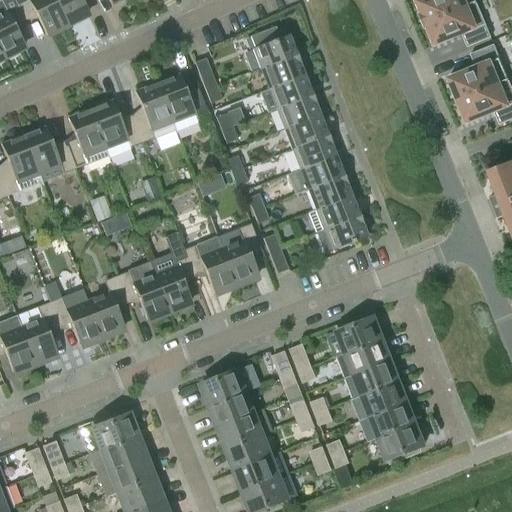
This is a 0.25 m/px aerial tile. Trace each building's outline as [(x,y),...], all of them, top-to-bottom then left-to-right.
[(14,26),(24,21),(13,0),(8,0),(1,4),(0,2),(0,52),(3,58),(24,47),(14,26)] [(13,0),(24,21),(35,15),(45,36),(67,25),(53,0),(13,0)] [(80,0),(53,0),(67,25),(88,14),(80,0)] [(420,15),(424,25),(476,3),(474,0),(420,0),(416,2),(421,15),(420,15)] [(476,3),(424,25),(425,27),(426,27),(434,46),(451,39),(451,40),(462,35),(467,48),(491,38),(476,3)] [(250,38),(254,49),(252,50),(260,70),(295,57),(292,48),(287,36),(279,39),(275,28),(250,38)] [(448,80),(457,102),(508,81),(494,46),(470,55),(476,68),(465,72),(465,73),(448,80)] [(260,70),(268,90),(303,77),(298,65),(299,65),(295,57),(260,70)] [(205,92),(216,88),(205,60),(194,64),(205,92)] [(157,84),(175,131),(209,118),(198,91),(187,96),(179,76),(157,84)] [(267,114),(276,110),(311,97),(308,89),(303,77),(268,90),(259,94),(267,114)] [(511,89),(508,81),(457,102),(466,124),(483,117),(484,118),(494,113),(499,126),(511,120),(511,89)] [(142,113),(131,118),(141,145),(175,131),(157,84),(134,93),(142,113)] [(221,101),(216,88),(205,92),(210,105),(221,101)] [(276,110),(284,131),(319,117),(314,105),(311,97),(276,110)] [(112,102),(89,110),(108,158),(141,145),(131,118),(120,122),(112,102)] [(75,139),(64,144),(74,171),(108,158),(89,110),(67,119),(75,139)] [(215,118),(221,132),(232,128),(226,114),(215,118)] [(284,131),(292,151),(327,137),(324,129),(323,129),(319,117),(284,131)] [(45,128),(23,137),(41,184),(74,171),(64,144),(53,148),(45,128)] [(221,132),(224,141),(226,145),(237,141),(232,128),(221,132)] [(8,166),(0,168),(0,177),(7,197),(41,184),(23,137),(0,145),(8,166)] [(292,151),(300,171),(334,157),(330,145),(327,137),(292,151)] [(242,170),(238,161),(236,157),(225,161),(231,175),(242,170)] [(300,171),(307,191),(343,177),(339,169),(334,157),(300,171)] [(511,162),(487,172),(497,196),(489,199),(498,220),(505,217),(511,234),(511,162)] [(247,183),(242,170),(231,175),(236,187),(247,183)] [(307,191),(315,211),(350,197),(345,186),(346,186),(343,177),(307,191)] [(139,184),(146,203),(160,197),(153,178),(139,184)] [(247,199),(252,213),(263,208),(258,195),(247,199)] [(95,222),(109,216),(102,197),(88,202),(95,222)] [(355,209),(350,197),(315,211),(308,213),(316,234),(358,217),(355,209)] [(263,208),(252,213),(256,222),(267,217),(263,208)] [(361,226),(358,217),(316,234),(324,255),(366,238),(361,226)] [(250,225),(217,238),(235,286),(258,277),(249,256),(261,251),(250,225)] [(148,260),(168,312),(191,303),(182,282),(193,278),(183,251),(176,233),(164,238),(170,254),(149,262),(148,260)] [(262,239),(268,253),(279,248),(273,235),(262,239)] [(217,238),(183,251),(193,278),(205,273),(213,295),(235,286),(217,238)] [(6,248),(0,250),(0,260),(9,258),(6,248)] [(279,248),(268,253),(276,275),(288,271),(279,248)] [(127,273),(116,277),(126,304),(138,300),(146,321),(168,312),(148,260),(147,261),(148,262),(127,270),(127,269),(126,269),(127,273)] [(107,291),(86,299),(101,338),(124,330),(115,308),(126,304),(116,277),(103,282),(107,291)] [(81,291),(49,304),(59,330),(70,326),(79,347),(101,338),(86,299),(84,300),(81,291)] [(15,317),(19,325),(34,365),(57,356),(48,334),(59,330),(49,304),(15,317)] [(12,373),(34,365),(19,325),(15,317),(0,322),(0,353),(3,352),(12,373)] [(337,328),(338,332),(337,333),(345,355),(381,341),(372,319),(354,326),(353,322),(337,328)] [(344,380),(390,362),(389,360),(389,361),(381,341),(345,355),(336,358),(344,380)] [(290,351),(298,373),(310,368),(302,347),(290,351)] [(281,380),(293,375),(284,354),(272,358),(281,380)] [(353,401),(398,383),(390,362),(344,380),(353,401)] [(310,368),(298,373),(303,384),(315,379),(310,368)] [(201,386),(210,408),(245,394),(237,372),(236,372),(234,369),(218,375),(219,379),(201,386)] [(293,375),(281,380),(285,391),(297,386),(293,375)] [(398,383),(353,401),(352,401),(360,422),(370,418),(406,404),(398,383)] [(253,414),(245,394),(210,408),(218,428),(217,428),(218,429),(254,415),(253,414)] [(315,416),(327,411),(322,400),(311,405),(315,416)] [(407,406),(406,404),(370,418),(379,440),(414,426),(406,406),(407,406)] [(297,423),(309,418),(305,407),(293,412),(297,423)] [(218,429),(226,450),(262,436),(262,437),(272,433),(263,410),(253,414),(254,415),(218,429)] [(327,411),(315,416),(319,427),(331,422),(327,411)] [(80,433),(89,455),(135,437),(127,415),(109,422),(107,418),(91,424),(92,428),(80,433)] [(309,418),(297,423),(302,433),(313,429),(309,418)] [(405,455),(423,448),(414,426),(379,440),(387,462),(388,461),(390,465),(406,459),(405,455)] [(226,450),(234,472),(270,458),(270,457),(262,437),(262,436),(226,450)] [(89,455),(97,476),(144,458),(144,456),(143,457),(135,437),(89,455)] [(331,458),(343,453),(339,442),(327,447),(331,458)] [(42,448),(51,470),(63,465),(54,443),(42,448)] [(314,465),(326,460),(321,449),(310,454),(314,465)] [(25,455),(33,477),(45,472),(37,450),(25,455)] [(270,458),(234,472),(235,473),(243,493),(279,479),(288,476),(279,453),(270,457),(270,458)] [(343,453),(331,458),(336,469),(348,464),(343,453)] [(105,496),(116,492),(116,493),(152,479),(144,458),(97,476),(105,496)] [(326,460),(314,465),(318,476),(330,471),(326,460)] [(63,465),(51,470),(55,481),(67,476),(63,465)] [(45,472),(33,477),(38,488),(49,483),(45,472)] [(297,497),(288,476),(279,479),(243,493),(250,511),(258,511),(270,508),(271,511),(287,505),(286,501),(297,497)] [(116,493),(123,511),(131,511),(161,501),(152,479),(116,493)] [(0,490),(0,511),(7,511),(14,509),(6,488),(0,490)] [(67,511),(68,511),(79,508),(75,497),(63,501),(67,511)] [(161,502),(161,501),(131,511),(164,511),(161,502)]
